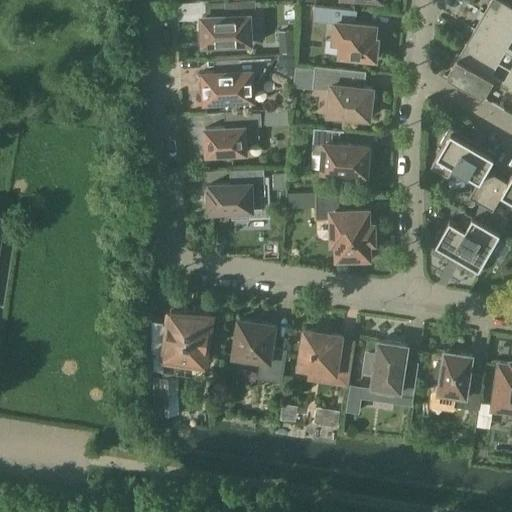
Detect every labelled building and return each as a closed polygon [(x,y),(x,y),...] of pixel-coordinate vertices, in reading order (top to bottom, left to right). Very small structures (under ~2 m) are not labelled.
[(251,41),(250,14),(256,14),(255,0),(229,0),(225,0),(226,14),(202,15),(203,43),(251,41)] [(511,6),(501,0),(491,0),(484,13),(511,29),(511,6)] [(353,8),(322,5),(321,20),(335,22),(334,41),(341,42),(340,54),(375,57),(377,38),(374,37),(375,25),(351,22),(353,8)] [(511,29),(484,13),(475,28),(507,47),(511,37),(511,29)] [(475,28),(466,44),(498,63),(504,51),(511,55),(511,66),(510,70),(511,70),(511,49),(507,47),(475,28)] [(292,29),(278,30),(279,51),(293,51),(292,29)] [(466,44),(457,60),(493,81),(511,91),(511,70),(510,70),(504,80),(492,73),(498,63),(466,44)] [(204,79),(199,80),(200,91),(205,90),(206,99),(253,96),(274,57),(278,59),(276,64),(294,73),(295,52),(277,53),(214,56),(215,70),(204,71),(204,79)] [(457,60),(447,76),(457,82),(484,97),(493,81),(457,60)] [(297,65),(295,78),(308,79),(309,66),(297,65)] [(345,68),(315,65),(313,87),(331,89),(329,112),(369,117),(371,105),(375,102),(376,96),(372,92),(373,87),(343,84),(345,68)] [(280,91),(275,100),(283,104),(288,96),(280,91)] [(277,123),(288,122),(287,109),(276,110),(277,123)] [(245,125),(261,124),(261,111),(233,112),(233,125),(206,127),(206,130),(203,133),(204,139),(207,142),(207,153),(246,150),(245,125)] [(366,173),(369,145),(343,143),(345,129),(314,126),(312,153),(324,154),(323,169),(335,170),(335,174),(350,176),(351,171),(366,173)] [(481,203),(497,175),(486,169),(496,153),(449,127),(440,143),(443,145),(431,166),(448,176),(454,166),(479,180),(469,196),(481,203)] [(264,167),(237,168),(237,182),(210,183),(210,188),(208,188),(209,205),(211,205),(211,210),(233,209),(233,217),(249,216),(248,208),(252,208),(252,193),(265,193),(264,167)] [(285,172),(273,172),(274,188),(285,187),(285,172)] [(481,203),(474,216),(485,223),(493,210),(502,194),(511,199),(511,173),(508,181),(497,175),(481,203)] [(344,190),(315,189),(316,218),(332,218),(332,241),(337,241),(338,256),(351,256),(354,259),(363,258),(366,256),(369,255),(369,240),(374,240),(374,222),(369,222),(368,208),(344,209),(344,190)] [(487,254),(500,231),(485,223),(474,216),(465,211),(458,223),(450,219),(444,229),(441,227),(431,244),(480,273),(490,256),(487,254)] [(167,320),(152,317),(154,368),(163,370),(165,356),(204,361),(211,314),(172,308),(170,322),(167,322),(167,320)] [(281,380),(285,349),(272,347),(275,323),(239,318),(233,354),(262,359),(259,376),(281,380)] [(348,384),(351,359),(338,357),(342,334),(306,327),(299,365),(335,371),(333,382),(348,384)] [(365,369),(374,371),(372,385),(400,389),(400,394),(412,396),(416,369),(404,367),(408,344),(379,339),(376,354),(368,352),(365,369)] [(436,376),(441,377),(438,390),(456,393),(454,405),(478,409),(483,379),(469,377),(472,353),(445,349),(443,362),(438,362),(436,376)] [(511,362),(500,361),(493,405),(509,408),(511,411),(511,359),(511,362)] [(177,375),(153,376),(154,413),(178,412),(177,375)] [(358,410),(362,385),(350,383),(346,408),(358,410)]
